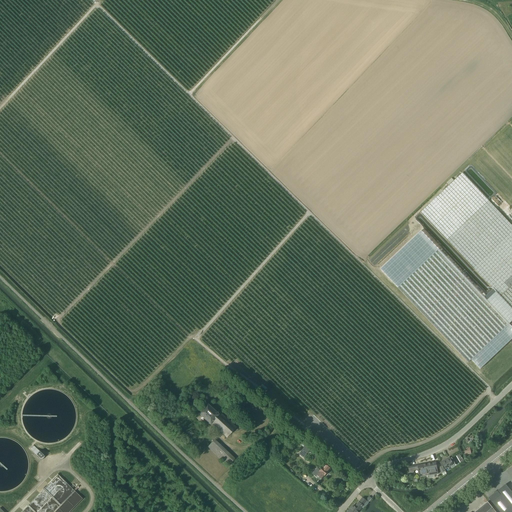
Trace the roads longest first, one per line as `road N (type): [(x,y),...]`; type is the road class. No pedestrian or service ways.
road 1 (track): [(495,400),(92,0)]
road 2 (track): [(233,138),(58,322),(130,391),(197,337)]
road 3 (track): [(304,424),(196,339),(309,212)]
road 4 (unclassified): [(368,480),(453,439),(511,385)]
road 5 (unclassified): [(245,511),(128,401)]
road 6 (track): [(358,471),(379,454),(445,431),(489,392)]
road 7 (track): [(96,4),(0,107)]
